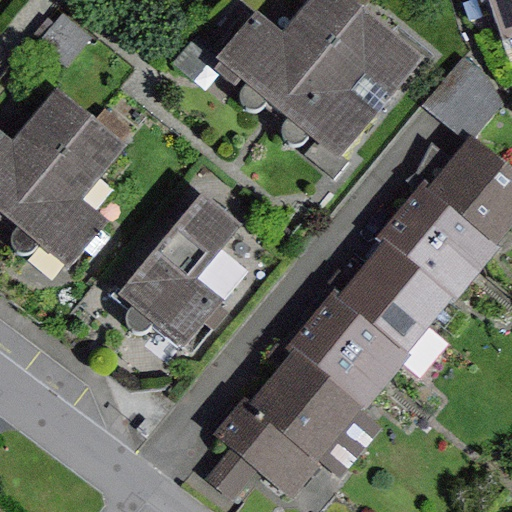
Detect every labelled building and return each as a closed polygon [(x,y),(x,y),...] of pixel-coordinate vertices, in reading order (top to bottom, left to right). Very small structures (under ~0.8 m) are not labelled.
[(275,124),(367,14),(349,0),(309,0),(279,37),(254,17),(210,70),(275,124)] [(511,0),(486,0),(504,56),(511,53),(511,0)] [(426,63),(367,14),(275,124),(335,173),(426,63)] [(0,228),(1,229),(89,127),(58,100),(13,153),(0,141),(0,228)] [(89,127),(1,229),(63,282),(107,231),(78,206),(122,155),(89,127)] [(511,183),(465,145),(421,198),(488,253),(511,223),(511,183)] [(448,303),(488,253),(421,198),(380,249),(448,303)] [(240,232),(201,201),(120,302),(180,350),(241,274),(220,257),(240,232)] [(404,356),(448,303),(380,249),(337,302),(404,356)] [(357,414),(404,356),(337,302),(290,359),(357,414)] [(300,485),(357,414),(290,359),(232,430),(300,485)]
